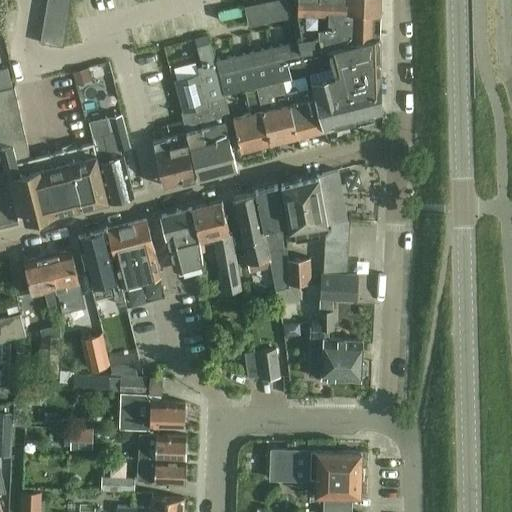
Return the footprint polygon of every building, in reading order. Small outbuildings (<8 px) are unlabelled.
[(244,23),(246,23),(290,17),(287,0),(246,0),(241,1),(244,23)] [(379,35),(379,0),(298,0),(298,12),(301,12),(300,26),(294,26),(300,52),(300,54),(379,35)] [(68,21),(70,8),(46,4),(44,17),(68,21)] [(65,34),(68,21),(44,17),(42,29),(65,34)] [(42,29),(40,42),(63,47),(65,34),(42,29)] [(380,72),(379,62),(379,35),(300,54),(300,52),(218,71),(223,93),(244,88),(244,89),(255,86),(282,80),(283,81),(282,79),(309,73),(314,92),(311,93),(310,88),(309,88),(311,94),(314,93),(323,130),(382,115),(380,72)] [(237,149),(223,97),(210,44),(198,47),(203,67),(198,68),(199,74),(176,80),(184,111),(181,112),(198,177),(235,167),(231,150),(237,149)] [(0,87),(12,85),(9,77),(7,68),(0,69),(0,87)] [(87,68),(72,72),(75,84),(91,80),(87,68)] [(288,103),(286,94),(283,81),(282,80),(255,86),(256,87),(270,143),(296,136),(288,103)] [(240,150),(270,143),(256,87),(255,86),(244,89),(250,112),(232,117),(240,150)] [(0,104),(17,101),(14,87),(0,89),(0,104)] [(296,136),(323,130),(314,93),(311,94),(309,88),(286,94),(288,103),(296,136)] [(0,119),(20,115),(17,101),(0,104),(0,119)] [(0,134),(24,130),(20,115),(0,119),(0,134)] [(107,151),(129,146),(121,115),(109,118),(109,116),(89,121),(94,142),(93,142),(108,200),(133,194),(123,155),(109,158),(107,151)] [(177,121),(166,124),(169,135),(184,131),(181,120),(177,121)] [(0,134),(0,144),(1,150),(27,144),(24,130),(0,134)] [(164,186),(196,177),(184,131),(169,135),(152,139),(164,186)] [(78,207),(108,200),(93,142),(51,153),(65,209),(78,206),(78,207)] [(1,150),(6,172),(17,212),(22,211),(24,221),(53,214),(53,212),(65,209),(51,153),(30,158),(27,144),(1,150)] [(346,220),(338,169),(318,174),(327,223),(332,222),(346,220)] [(15,213),(17,212),(6,172),(0,173),(0,223),(17,219),(15,213)] [(317,224),(327,223),(318,174),(282,184),(289,229),(299,228),(301,239),(316,237),(319,233),(317,224)] [(286,246),(283,246),(282,225),(284,225),(284,220),(282,205),(277,185),(255,191),(277,288),(288,286),(288,283),(287,259),(286,250),(286,246)] [(276,289),(277,288),(255,191),(233,197),(249,271),(271,266),(273,276),(276,289)] [(199,238),(199,239),(213,235),(223,292),(241,289),(230,230),(229,230),(221,200),(191,207),(199,238)] [(201,252),(199,239),(199,238),(191,207),(161,215),(175,268),(202,261),(201,252)] [(120,285),(159,275),(145,219),(107,229),(117,269),(120,285)] [(325,237),(324,271),(347,272),(350,220),(346,220),(332,222),(331,228),(325,237)] [(125,301),(120,285),(117,269),(107,229),(78,236),(90,285),(94,299),(113,294),(116,304),(125,301)] [(47,256),(59,305),(69,303),(65,286),(78,282),(71,250),(47,256)] [(48,308),(59,305),(47,256),(23,262),(30,294),(44,291),(48,308)] [(309,257),(287,259),(288,283),(311,282),(309,257)] [(309,285),(310,302),(319,302),(318,284),(309,285)] [(320,328),(334,328),(334,310),(320,310),(320,328)] [(0,342),(25,336),(20,314),(0,319),(0,342)] [(108,364),(101,334),(97,314),(84,318),(89,336),(82,338),(89,368),(108,364)] [(41,336),(39,377),(58,377),(60,336),(41,336)] [(359,379),(361,340),(324,338),(322,377),(359,379)] [(3,342),(1,385),(10,385),(12,342),(3,342)] [(257,351),(261,375),(261,379),(279,376),(275,348),(257,351)] [(248,377),(261,375),(257,351),(244,352),(248,377)] [(110,358),(113,370),(136,364),(132,352),(110,358)] [(145,392),(146,392),(146,376),(109,374),(109,377),(88,376),(88,373),(73,372),(73,388),(120,390),(120,391),(145,392)] [(160,393),(160,378),(150,378),(150,393),(160,393)] [(17,381),(16,395),(41,396),(42,381),(17,381)] [(0,384),(0,396),(4,399),(10,391),(0,384)] [(150,426),(183,427),(184,402),(160,401),(160,395),(145,394),(145,392),(120,391),(119,429),(150,430),(150,426)] [(11,412),(0,411),(0,456),(8,457),(11,412)] [(70,448),(93,448),(93,427),(70,427),(70,448)] [(186,435),(156,434),(143,434),(143,446),(139,446),(138,457),(185,459),(186,435)] [(350,511),(351,494),(360,495),(361,451),(271,448),(270,477),(302,478),(302,476),(310,476),(310,477),(316,477),(315,493),(324,494),(323,511),(350,511)] [(185,459),(138,457),(138,479),(155,479),(154,483),(184,484),(185,459)] [(103,476),(102,489),(133,491),(134,479),(103,476)] [(39,511),(41,492),(22,491),(20,511),(39,511)] [(182,511),(183,498),(152,497),(151,506),(117,505),(116,511),(182,511)]
